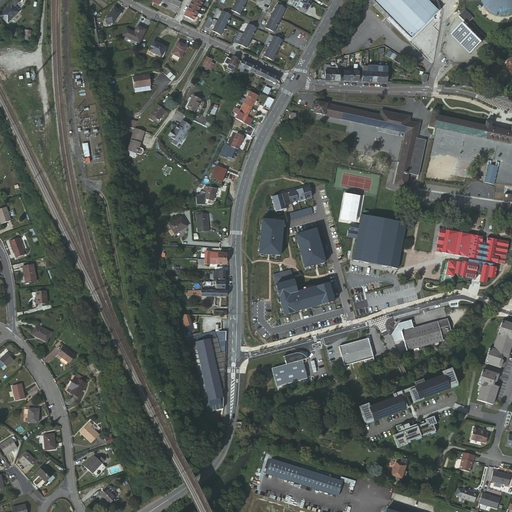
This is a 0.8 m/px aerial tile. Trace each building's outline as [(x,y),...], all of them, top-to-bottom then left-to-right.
[(236,0),(233,7),(242,11),(247,0),(236,0)] [(308,0),(302,0),(299,6),(301,7),(299,10),(306,13),(312,2),(308,0)] [(430,0),(371,0),(371,1),(408,38),(438,8),(430,0)] [(190,6),(198,11),(201,6),(192,1),(190,6)] [(2,13),(5,16),(9,19),(10,20),(21,10),(18,8),(14,3),(13,2),(2,13)] [(187,11),(196,16),(198,11),(190,6),(187,11)] [(278,6),(273,16),(281,20),(286,10),(278,6)] [(114,7),(106,18),(113,23),(121,12),(114,7)] [(465,10),(460,15),(468,23),(473,18),(465,10)] [(193,20),(196,16),(187,11),(184,16),(193,20)] [(222,12),(212,31),(221,35),(231,15),(222,12)] [(281,20),(273,16),(268,25),(275,29),(281,20)] [(482,40),(462,22),(451,34),(470,52),(482,40)] [(243,33),(238,43),(247,47),(256,29),(247,24),(243,33)] [(134,30),(131,38),(130,38),(139,43),(146,29),(137,25),(134,30)] [(124,35),(131,38),(134,30),(127,27),(124,35)] [(235,42),(238,43),(243,33),(240,32),(235,42)] [(270,46),(275,36),(271,34),(263,49),(264,50),(266,50),(265,51),(266,52),(270,46)] [(283,40),(275,36),(270,46),(278,50),(283,40)] [(153,42),(149,50),(161,56),(165,47),(153,42)] [(180,42),(174,53),(183,58),(188,46),(180,42)] [(278,50),(270,46),(266,52),(265,51),(266,50),(264,50),(261,54),(273,60),(278,50)] [(239,60),(232,56),(230,61),(228,65),(227,67),(231,69),(230,71),(233,72),(239,60)] [(212,60),(207,57),(202,67),(207,69),(211,62),(212,60)] [(216,64),(211,62),(207,69),(212,71),(216,64)] [(247,63),(244,68),(251,71),(253,66),(247,63)] [(419,73),(421,70),(412,65),(410,67),(411,68),(415,70),(419,73)] [(251,71),(259,75),(261,70),(253,66),(251,71)] [(261,70),(259,75),(266,78),(268,73),(261,70)] [(421,80),(425,73),(421,70),(419,73),(417,77),(421,80)] [(172,71),(169,75),(174,79),(178,75),(172,71)] [(268,73),(266,78),(276,83),(278,77),(277,77),(268,73)] [(151,75),(135,77),(136,88),(152,85),(151,75)] [(252,98),(256,100),(258,95),(251,91),(249,94),(253,96),(252,98)] [(194,96),(189,108),(196,111),(202,100),(194,96)] [(246,99),(243,104),(251,108),(256,100),(252,98),(248,96),(247,98),(246,99)] [(269,96),(268,96),(263,107),(269,110),(274,99),(269,96)] [(380,128),(401,133),(407,134),(395,185),(407,188),(410,171),(414,171),(418,154),(414,153),(421,125),(404,121),(405,117),(383,112),(382,117),(316,102),(316,104),(314,111),(314,113),(380,128)] [(157,118),(160,120),(166,111),(160,108),(161,106),(158,104),(152,114),(152,115),(150,118),(155,121),(157,118)] [(243,114),(247,116),(251,108),(243,104),(238,115),(242,116),(243,114)] [(258,106),(256,111),(263,115),(266,110),(258,106)] [(511,144),(511,132),(511,133),(491,129),(492,124),(487,123),(486,128),(437,117),(438,112),(433,111),(430,127),(511,144)] [(236,118),(237,119),(244,123),(247,116),(243,114),(242,116),(238,115),(236,118)] [(133,127),(135,120),(127,118),(125,125),(133,127)] [(247,125),(255,129),(258,123),(251,118),(247,125)] [(179,142),(191,125),(184,120),(180,126),(179,125),(175,131),(174,129),(170,135),(179,142)] [(243,132),(251,136),(255,129),(247,125),(243,132)] [(283,126),(277,136),(280,138),(286,128),(283,126)] [(400,137),(401,133),(380,128),(380,132),(400,137)] [(146,132),(136,129),(129,150),(142,154),(143,154),(144,154),(145,153),(145,152),(145,151),(145,150),(144,150),(144,149),(141,148),(146,132)] [(228,144),(237,148),(242,138),(237,136),(236,137),(235,137),(234,138),(232,137),(231,140),(229,139),(228,144)] [(364,149),(367,138),(357,136),(355,147),(364,149)] [(224,143),(218,154),(226,158),(227,156),(226,155),(229,149),(226,148),(228,144),(224,143)] [(233,158),(237,148),(228,144),(226,148),(229,149),(226,155),(227,156),(233,158)] [(494,165),(490,182),(493,183),(497,165),(487,163),(483,181),(485,181),(488,164),(494,165)] [(485,181),(490,182),(494,165),(488,164),(485,181)] [(222,184),(227,172),(227,171),(219,168),(213,165),(207,178),(222,184)] [(207,191),(205,198),(212,201),(216,190),(205,186),(204,190),(207,191)] [(309,187),(272,197),(275,211),(285,208),(285,205),(291,204),(291,202),(297,201),(298,202),(305,200),(304,199),(311,197),(309,187)] [(340,220),(355,223),(360,196),(344,194),(340,220)] [(0,205),(0,215),(2,221),(13,217),(7,203),(0,205)] [(289,213),(291,220),(312,214),(311,207),(289,213)] [(203,224),(203,213),(197,213),(198,232),(206,231),(205,227),(209,227),(209,224),(203,224)] [(171,227),(174,232),(175,232),(187,224),(182,216),(169,224),(171,227)] [(283,222),(261,219),(258,254),(279,256),(280,248),(278,247),(280,230),(282,230),(283,222)] [(356,239),(357,239),(359,226),(351,225),(349,231),(348,237),(353,238),(353,237),(356,237),(356,239)] [(324,262),(315,230),(295,235),(296,243),(298,242),(303,259),(301,260),(303,268),(324,262)] [(468,258),(493,263),(504,265),(508,243),(439,230),(435,252),(468,258)] [(16,251),(17,251),(26,247),(21,235),(11,239),(16,251)] [(26,247),(17,251),(18,256),(28,252),(26,247)] [(210,259),(226,259),(226,253),(218,252),(218,253),(214,253),(214,251),(210,251),(210,259)] [(492,268),(493,263),(468,258),(467,263),(462,262),(461,264),(448,261),(445,276),(454,278),(454,275),(459,276),(465,278),(464,278),(474,280),(475,275),(480,276),(479,283),(485,284),(486,278),(494,280),(496,268),(492,268)] [(27,273),(26,273),(28,284),(39,281),(35,265),(26,267),(27,273)] [(272,274),(274,284),(292,279),(290,269),(272,274)] [(218,270),(214,270),(214,274),(217,274),(217,280),(225,280),(225,270),(218,270)] [(328,283),(295,291),(292,279),(274,284),(282,314),(332,301),(328,283)] [(37,291),(38,304),(49,303),(47,290),(37,291)] [(191,324),(189,314),(181,315),(185,329),(188,328),(188,325),(191,324)] [(447,320),(413,329),(411,320),(398,324),(392,335),(394,341),(402,339),(405,351),(442,341),(441,336),(451,333),(447,320)] [(511,355),(511,351),(511,339),(509,338),(510,337),(511,338),(511,337),(511,323),(507,322),(506,325),(500,323),(495,340),(497,341),(497,343),(496,345),(494,345),(493,349),(491,349),(490,351),(488,350),(487,355),(487,356),(493,358),(497,352),(498,353),(495,358),(499,359),(499,358),(501,358),(502,358),(502,357),(503,357),(504,357),(505,353),(511,355)] [(47,343),(52,335),(37,326),(32,336),(47,343)] [(221,389),(224,388),(224,381),(225,351),(226,331),(216,330),(190,337),(192,343),(195,357),(196,362),(198,369),(206,400),(209,400),(223,397),(221,389)] [(343,366),(372,357),(367,338),(338,346),(343,366)] [(76,355),(65,347),(59,356),(71,364),(76,355)] [(276,387),(307,378),(301,360),(306,358),(305,356),(304,355),(303,354),(301,353),(298,352),(296,352),(283,356),(285,364),(271,368),(276,387)] [(5,366),(7,368),(14,361),(7,353),(0,359),(0,365),(2,368),(5,366)] [(487,356),(486,356),(485,360),(487,361),(486,364),(500,368),(502,363),(494,359),(492,359),(487,356)] [(458,384),(459,384),(453,368),(443,372),(444,375),(445,375),(446,377),(410,390),(411,391),(415,403),(425,399),(424,397),(427,396),(433,393),(443,390),(451,387),(458,384)] [(499,375),(484,370),(484,372),(482,372),(478,384),(481,385),(480,390),(482,390),(480,395),(479,394),(477,400),(486,403),(492,405),(497,390),(492,388),(493,384),(492,384),(492,383),(491,382),(490,381),(489,381),(490,379),(497,382),(499,375)] [(395,397),(371,406),(371,407),(370,407),(371,409),(398,399),(399,399),(405,397),(403,394),(411,391),(410,390),(446,377),(445,375),(425,382),(424,380),(416,383),(417,386),(402,391),(396,393),(396,392),(387,395),(389,399),(395,397)] [(78,379),(81,381),(90,386),(92,382),(83,378),(80,376),(78,379)] [(75,392),(73,395),(82,400),(90,386),(81,381),(78,379),(77,379),(71,390),(75,392)] [(24,384),(14,386),(17,401),(26,399),(24,384)] [(216,408),(224,407),(224,388),(221,389),(223,397),(209,400),(212,409),(214,409),(216,408)] [(408,406),(405,397),(399,399),(398,399),(371,409),(370,407),(371,407),(370,403),(360,407),(366,423),(367,422),(374,419),(382,416),(392,413),(401,409),(408,406)] [(41,410),(30,409),(30,423),(41,424),(41,419),(41,410)] [(434,425),(438,424),(435,416),(426,420),(428,423),(425,424),(400,434),(394,436),(399,449),(409,445),(408,444),(408,443),(411,441),(417,439),(422,437),(429,434),(436,431),(437,431),(434,425)] [(400,434),(425,424),(424,422),(411,427),(409,424),(403,426),(402,425),(397,427),(399,431),(402,430),(399,431),(400,434)] [(92,426),(83,437),(93,446),(101,437),(94,431),(95,429),(92,426)] [(485,431),(481,430),(478,430),(478,428),(474,427),(471,438),(486,443),(488,434),(484,433),(485,431)] [(46,451),(57,451),(56,435),(45,435),(46,451)] [(19,450),(16,446),(13,441),(12,441),(2,448),(8,457),(19,450)] [(31,471),(39,464),(30,453),(22,460),(31,471)] [(464,453),(459,469),(470,472),(471,466),(472,466),(475,456),(464,453)] [(103,466),(106,462),(100,457),(98,460),(95,458),(85,469),(94,477),(103,466)] [(404,471),(408,460),(398,457),(394,468),(393,468),(389,480),(394,482),(395,480),(401,482),(403,475),(405,476),(407,473),(404,471)] [(55,477),(46,466),(38,474),(47,485),(55,477)] [(103,466),(94,477),(98,480),(107,469),(103,466)] [(493,471),(491,481),(508,486),(510,476),(493,471)] [(111,488),(109,490),(102,497),(112,507),(119,500),(118,500),(120,498),(119,496),(117,494),(117,492),(113,488),(111,488)] [(474,502),(477,493),(473,491),(473,492),(463,489),(463,490),(458,488),(455,495),(460,497),(460,498),(474,502)] [(482,493),(478,503),(496,509),(499,499),(482,493)]
